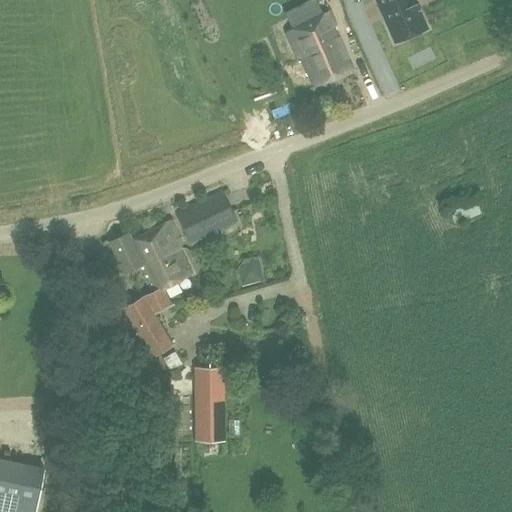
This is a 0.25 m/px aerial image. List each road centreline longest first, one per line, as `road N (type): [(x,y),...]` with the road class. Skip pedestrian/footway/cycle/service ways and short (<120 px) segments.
road 1 (unclassified): [(0,232),(174,191),(511,52)]
road 2 (track): [(79,218),(77,511)]
